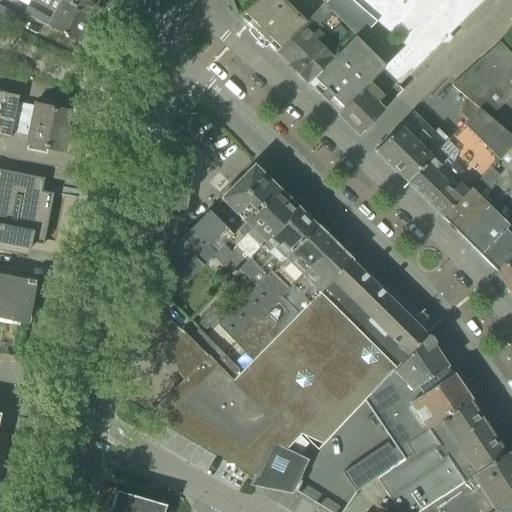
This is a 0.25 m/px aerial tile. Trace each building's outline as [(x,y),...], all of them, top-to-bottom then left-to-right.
[(85,33),(93,18),(57,0),(29,0),(23,14),(87,46),(91,37),(85,33)] [(57,0),(93,18),(97,11),(100,10),(104,0),(57,0)] [(276,53),(327,0),(256,0),(239,16),(276,53)] [(353,1),(351,0),(327,0),(276,53),(306,83),(331,58),(355,34),(360,38),(376,21),(353,1)] [(442,0),(441,1),(439,0),(351,0),(353,1),(376,21),(405,46),(386,66),(384,68),(356,95),(337,113),(358,135),(402,91),(398,86),(483,0),(442,0)] [(0,22),(16,30),(22,17),(0,7),(0,22)] [(386,66),(366,45),(360,38),(355,34),(331,58),(306,83),(329,106),(347,86),(356,95),(384,68),(386,66)] [(452,85),(470,101),(479,108),(490,117),(511,97),(511,55),(500,42),(452,85)] [(33,104),(33,107),(17,103),(18,96),(0,92),(0,137),(9,140),(11,133),(26,136),(24,146),(26,146),(26,149),(48,154),(49,150),(62,152),(68,127),(64,126),(67,112),(54,109),(55,102),(36,98),(34,104),(33,104)] [(467,120),(479,108),(470,101),(459,112),(467,120)] [(490,117),(479,108),(467,120),(447,140),(406,181),(442,217),(511,146),(511,137),(489,118),(490,117)] [(434,133),(413,113),(375,150),(406,181),(447,140),(437,130),(434,133)] [(511,146),(442,217),(461,236),(511,185),(511,146)] [(195,161),(166,156),(154,216),(183,221),(195,161)] [(238,231),(279,190),(254,165),(221,199),(241,219),(234,227),(238,231)] [(0,170),(0,243),(30,250),(32,243),(43,245),(53,194),(42,192),(44,179),(0,170)] [(480,255),(511,223),(511,185),(461,236),(480,255)] [(299,210),(279,190),(238,231),(243,237),(236,245),(241,250),(223,267),(232,275),(239,269),(299,210)] [(239,269),(256,286),(315,226),(299,210),(239,269)] [(209,211),(155,264),(161,269),(154,276),(173,295),(234,236),(209,211)] [(511,223),(480,255),(497,272),(511,256),(511,223)] [(331,242),(315,226),(256,286),(216,326),(232,341),(331,242)] [(351,262),(331,242),(232,341),(250,360),(351,262)] [(511,288),(511,256),(497,272),(510,291),(511,288)] [(320,443),(362,400),(426,336),(351,262),(250,360),(239,371),(177,431),(259,478),(260,477),(256,475),(259,469),(282,483),(286,476),(290,477),(299,457),(286,451),(301,435),(306,438),(320,443)] [(31,303),(35,282),(28,280),(28,283),(0,276),(0,317),(22,322),(26,302),(31,303)] [(198,329),(190,337),(206,354),(214,346),(198,329)] [(189,338),(181,330),(180,331),(183,334),(181,336),(179,339),(177,342),(176,345),(175,348),(174,351),(173,354),(173,358),(173,360),(174,363),(175,366),(176,370),(177,373),(179,375),(180,377),(183,380),(149,413),(144,410),(144,412),(177,431),(239,371),(214,346),(206,354),(190,337),(189,338)] [(362,400),(394,447),(403,459),(413,453),(407,444),(470,402),(426,336),(362,400)] [(413,511),(504,453),(470,402),(407,444),(413,453),(403,459),(403,460),(376,478),(398,511),(413,511)] [(354,492),(376,478),(403,460),(403,459),(394,447),(390,449),(386,443),(342,473),(354,492)] [(450,511),(452,511),(488,511),(511,496),(511,464),(504,453),(413,511),(450,511)] [(157,511),(159,505),(165,507),(166,505),(116,491),(109,511),(157,511)] [(511,511),(511,496),(488,511),(511,511)]
